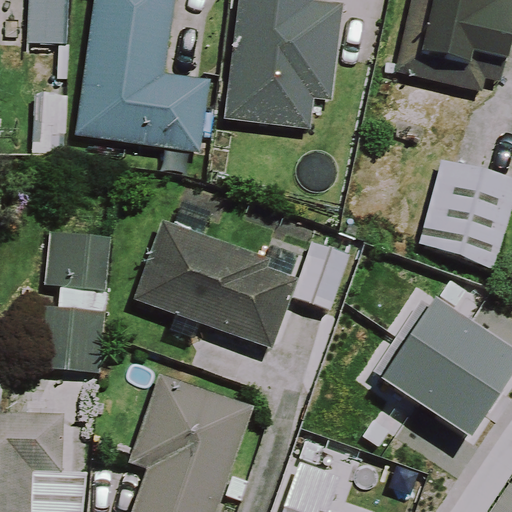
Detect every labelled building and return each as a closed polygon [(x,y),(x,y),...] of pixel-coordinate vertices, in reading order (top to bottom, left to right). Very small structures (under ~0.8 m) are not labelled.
[(63,52),(64,0),(1,0),(0,30),(0,49),(18,50),(63,52)] [(169,0),(89,0),(73,145),(195,158),(203,89),(160,84),(169,0)] [(239,0),(226,130),(309,138),(312,109),(327,111),(336,14),(310,11),(311,0),(239,0)] [(511,0),(419,0),(408,64),(462,74),(463,66),(501,73),(507,36),(511,36),(511,0)] [(60,102),(30,100),(27,137),(57,140),(60,102)] [(511,192),(511,189),(437,168),(412,255),(488,277),(511,192)] [(263,261),(162,230),(136,315),(270,356),(291,287),(258,277),(263,261)] [(108,244),(45,238),(40,291),(47,292),(39,376),(95,381),(108,244)] [(345,262),(307,248),(287,306),(325,319),(345,262)] [(385,344),(343,327),(321,381),(364,398),(385,344)] [(213,511),(247,414),(155,383),(127,467),(146,473),(132,511),(213,511)] [(21,409),(21,421),(0,419),(0,511),(77,511),(78,480),(81,412),(21,409)] [(383,450),(368,481),(329,461),(303,511),(429,511),(427,511),(443,481),(383,450)] [(511,511),(511,488),(510,487),(492,511),(511,511)]
